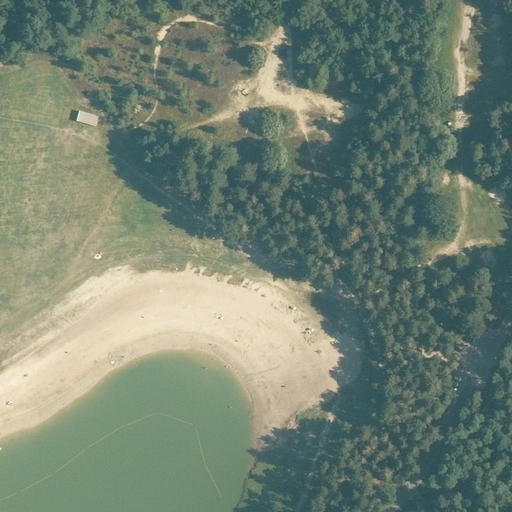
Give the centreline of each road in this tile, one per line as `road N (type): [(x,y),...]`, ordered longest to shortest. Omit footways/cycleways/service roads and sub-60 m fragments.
road 1 (track): [(0,337),(119,262),(224,234)]
road 2 (track): [(481,0),(467,81),(492,71),(501,0)]
road 3 (unclassified): [(480,365),(410,489),(388,511)]
